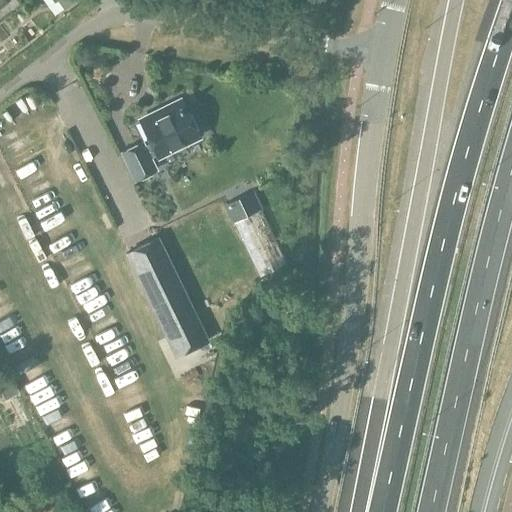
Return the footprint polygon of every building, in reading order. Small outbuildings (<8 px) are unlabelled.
[(77,0),(52,0),(54,3),(57,0),(64,10),(77,0)] [(140,144),(122,153),(134,178),(152,169),(147,158),(156,154),(157,155),(196,136),(179,101),(140,120),(151,143),(142,147),(140,144)] [(251,191),(223,205),(259,277),(286,263),(251,191)] [(209,339),(157,238),(125,255),(177,356),(181,353),(209,339)] [(18,391),(10,375),(0,380),(0,390),(4,399),(18,391)]
